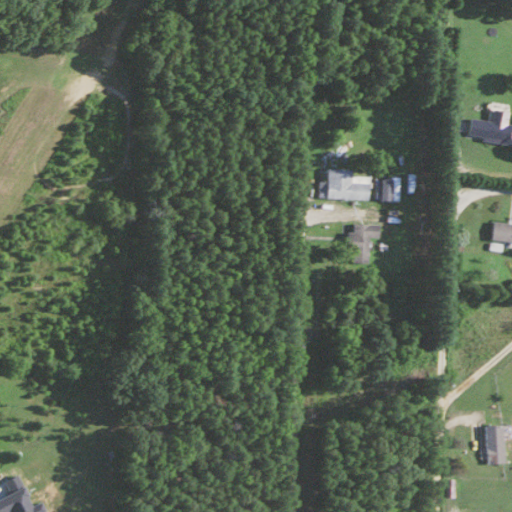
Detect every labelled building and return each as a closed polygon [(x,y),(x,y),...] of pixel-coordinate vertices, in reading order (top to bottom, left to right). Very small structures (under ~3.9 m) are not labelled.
[(511,144),(511,139),(511,124),(465,117),(462,137),(511,144)] [(347,168),(321,167),(321,180),(314,180),(313,196),(364,198),(365,175),(346,174),(347,168)] [(394,200),(395,176),(375,176),(375,188),(370,188),(369,199),(394,200)] [(485,239),(511,241),(511,222),(487,220),(485,239)] [(364,236),(374,236),(374,223),(348,222),(348,231),(342,230),(340,259),(363,260),(364,236)] [(500,460),(499,422),(481,423),(482,461),(500,460)] [(30,511),(13,472),(0,477),(0,480),(4,490),(0,491),(0,511),(30,511)]
